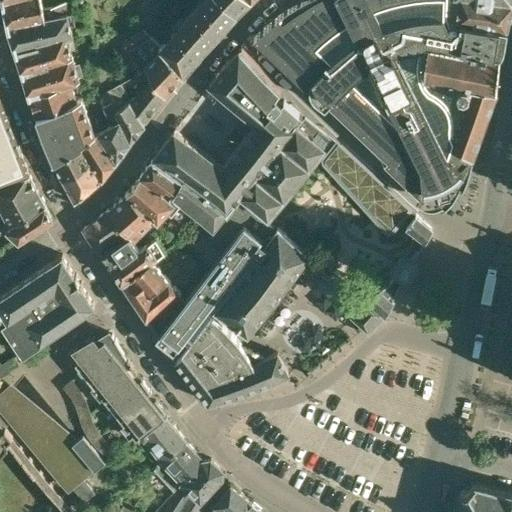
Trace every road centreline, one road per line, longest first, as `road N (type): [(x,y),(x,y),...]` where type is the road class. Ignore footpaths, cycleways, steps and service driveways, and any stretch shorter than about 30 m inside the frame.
road 1 (residential): [(237,31),(441,226),(485,238)]
road 2 (residential): [(462,348),(383,333),(295,400),(230,412),(205,427)]
road 3 (residential): [(237,31),(104,192),(69,222)]
road 4 (residential): [(0,41),(69,222)]
road 5 (residential): [(118,302),(38,364),(73,419)]
road 6 (residential): [(205,427),(118,302)]
road 7 (residential): [(306,511),(237,463),(205,427)]
road 8 (residential): [(490,215),(511,94)]
